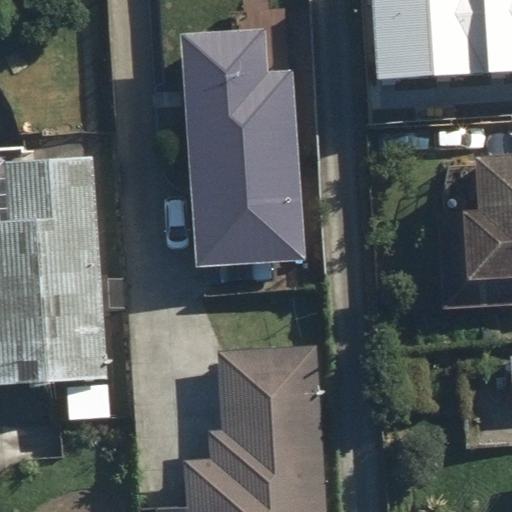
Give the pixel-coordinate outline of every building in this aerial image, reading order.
[(511,0),(375,0),(380,82),(511,74),(511,0)] [(268,23),(193,26),(204,261),(317,256),(308,65),(270,66),(268,23)] [(95,148),(0,154),(0,381),(111,374),(95,148)] [(446,172),(445,297),(511,297),(511,148),(487,148),(487,173),(446,172)] [(331,511),(323,345),(225,350),(229,425),(213,426),(214,454),(197,455),(200,511),(331,511)] [(511,347),(461,349),(465,449),(511,446),(511,347)]
